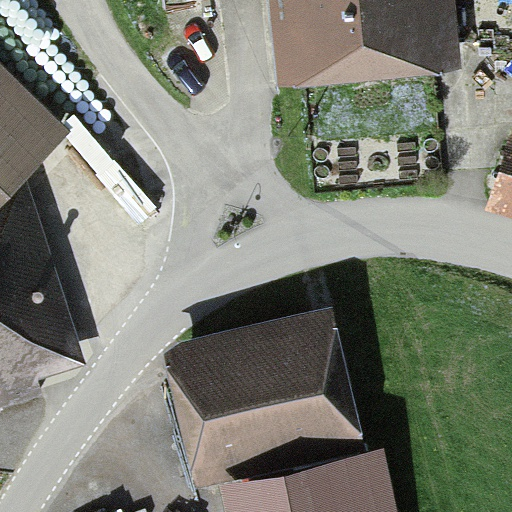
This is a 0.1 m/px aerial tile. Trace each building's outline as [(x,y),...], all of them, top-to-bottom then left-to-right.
[(295,0),(300,47),(464,37),(460,0),(295,0)] [(0,206),(2,206),(0,203),(0,185),(60,124),(0,65),(0,206)] [(511,137),(498,183),(511,186),(511,137)] [(0,396),(46,381),(33,345),(75,330),(30,196),(2,206),(0,206),(0,396)] [(313,338),(195,365),(221,474),(339,446),(313,338)] [(384,511),(372,458),(233,491),(238,511),(384,511)]
